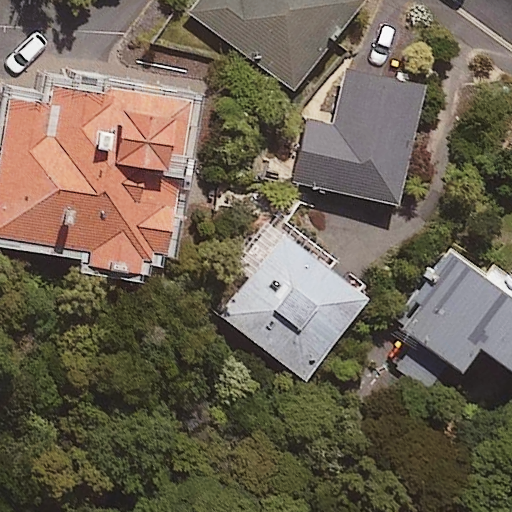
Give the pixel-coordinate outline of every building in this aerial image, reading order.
[(362,12),(346,0),(196,0),(186,14),(294,98),(362,12)] [(426,90),(349,71),(333,132),(310,126),(294,187),(395,212),(426,90)] [(0,256),(87,271),(84,287),(143,297),(146,281),(166,285),(194,118),(48,93),(45,107),(7,100),(0,141),(0,256)] [(335,264),(281,221),(208,312),(304,389),(367,309),(326,276),(335,264)] [(511,389),(511,289),(485,268),(479,276),(447,251),(384,331),(394,339),(377,361),(424,399),(444,374),(459,387),(478,363),(511,389)]
